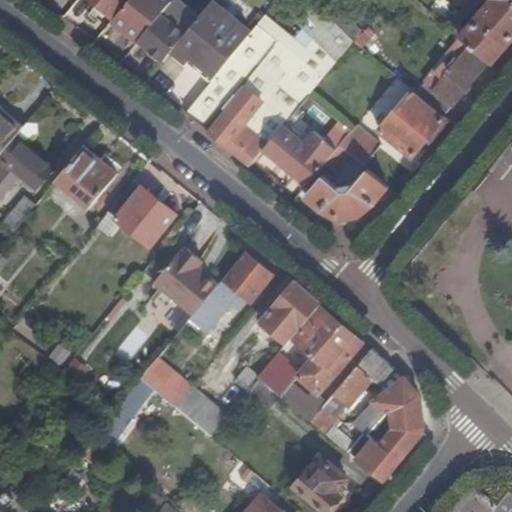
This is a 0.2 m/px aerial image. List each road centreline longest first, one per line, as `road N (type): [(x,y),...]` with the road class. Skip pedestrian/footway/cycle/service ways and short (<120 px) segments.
road 1 (residential): [(0,11),(354,292)]
road 2 (residential): [(354,292),(511,106)]
road 3 (residential): [(354,292),(487,418)]
road 4 (residential): [(409,511),(487,418)]
